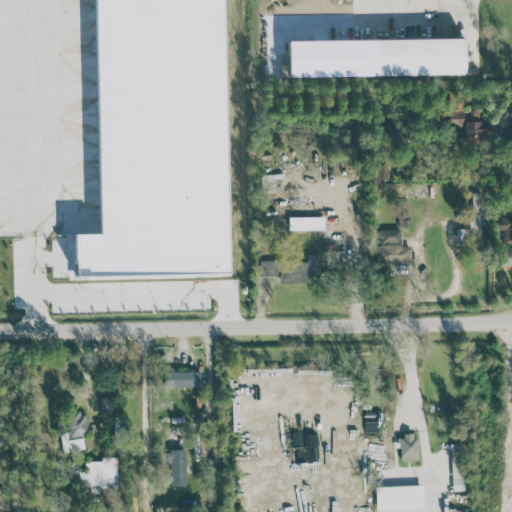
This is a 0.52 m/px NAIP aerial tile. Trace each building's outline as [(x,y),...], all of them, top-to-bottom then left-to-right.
[(287,40),(288,76),(464,74),(463,37),(287,40)] [(449,128),(455,128),(455,139),(484,140),(484,122),(479,122),(479,108),(449,108),(449,128)] [(370,181),(388,181),(388,165),(371,164),(370,181)] [(480,193),(470,192),(469,226),(479,227),(480,193)] [(511,207),(510,208),(510,215),(501,215),(501,243),(511,242),(511,207)] [(289,230),(324,230),(323,217),(288,217),(289,230)] [(455,241),(467,241),(467,228),(456,228),(455,241)] [(378,229),(379,263),(410,263),(409,245),(400,246),(400,229),(378,229)] [(511,265),(511,247),(499,247),(500,266),(511,265)] [(260,275),(279,275),(279,282),(311,282),(311,273),(319,273),(319,254),(307,254),(307,261),(259,261),(260,275)] [(200,386),(199,371),(164,371),(164,386),(200,386)] [(114,397),(100,396),(100,410),(114,410),(114,397)] [(67,412),(68,431),(60,431),(61,451),(83,450),(83,434),(87,434),(86,411),(67,412)] [(399,435),(400,461),(419,460),(417,434),(399,435)] [(185,485),(185,449),(169,449),(170,486),(185,485)] [(85,461),(85,471),(79,471),(78,484),(116,485),(116,478),(112,478),(112,458),(100,457),(100,461),(85,461)] [(376,509),(423,508),(422,485),(375,486),(376,509)]
